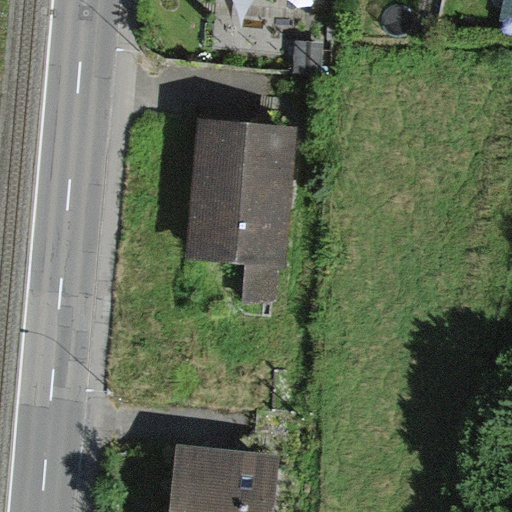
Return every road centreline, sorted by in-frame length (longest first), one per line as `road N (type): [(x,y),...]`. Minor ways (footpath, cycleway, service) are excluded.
road 1 (primary): [(41,511),(86,0)]
road 2 (track): [(462,511),(461,470),(511,276)]
